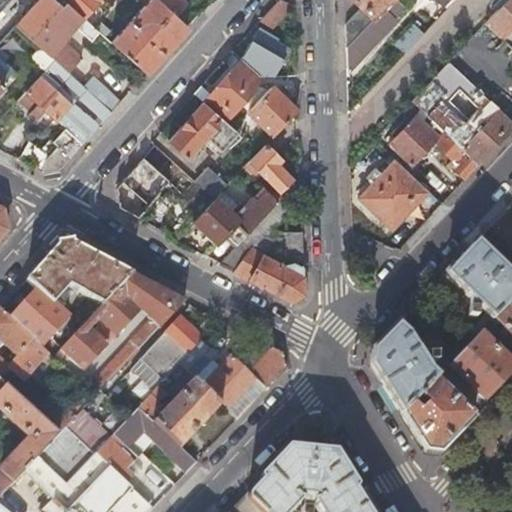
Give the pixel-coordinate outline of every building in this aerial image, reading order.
[(0,0),(0,10),(9,0),(0,0)] [(31,38),(62,5),(55,0),(39,0),(16,25),(31,38)] [(66,0),(66,1),(84,17),(98,0),(66,0)] [(146,73),(188,26),(177,16),(160,0),(140,0),(107,37),(146,73)] [(160,0),(177,16),(189,3),(185,0),(160,0)] [(274,28),(292,5),(280,0),(279,0),(261,20),(274,28)] [(345,47),(373,18),(389,0),(354,0),(360,6),(344,22),(345,47)] [(511,0),(506,0),(503,4),(486,22),(503,38),(511,28),(511,0)] [(84,17),(66,1),(62,5),(31,38),(48,53),(61,40),(76,24),(84,17)] [(188,26),(200,13),(189,3),(177,16),(188,26)] [(100,31),(84,17),(76,24),(92,39),(100,31)] [(345,47),(346,71),(386,31),(373,18),(345,47)] [(407,49),(422,33),(411,23),(396,39),(407,49)] [(0,77),(31,44),(10,26),(0,36),(0,77)] [(260,76),(276,75),(290,48),(276,40),(277,38),(259,28),(242,59),(260,76)] [(81,57),(61,40),(48,53),(54,59),(67,71),(80,59),(81,57)] [(250,94),(257,85),(260,76),(242,59),(240,58),(227,73),(209,93),(202,86),(195,94),(204,103),(225,122),(250,94)] [(90,112),(101,123),(111,111),(89,91),(67,71),(54,59),(25,91),(65,128),(53,142),(57,146),(44,161),(40,172),(43,173),(59,170),(82,144),(71,133),(90,112)] [(80,59),(67,71),(89,91),(100,78),(95,73),(80,59)] [(479,165),(511,130),(511,120),(498,108),(465,143),(461,139),(469,131),(441,103),(465,77),(448,62),(412,100),(442,130),(479,165)] [(111,111),(129,92),(107,71),(100,78),(89,91),(111,111)] [(248,111),(274,135),(282,126),(298,110),(272,86),(248,111)] [(222,150),(237,132),(225,122),(204,103),(169,141),(188,158),(208,137),(222,150)] [(71,133),(82,144),(101,123),(90,112),(71,133)] [(466,179),(479,165),(442,130),(439,133),(418,114),(407,125),(402,119),(397,125),(403,130),(389,144),(411,165),(435,140),(458,163),(453,167),(466,179)] [(283,159),(266,143),(258,151),(249,161),(279,189),(292,176),(278,163),(283,159)] [(170,183),(143,159),(116,188),(120,207),(139,217),(170,183)] [(391,229),(428,190),(395,159),(358,198),(391,229)] [(278,202),(280,200),(244,166),(235,175),(255,194),(234,215),(216,196),(214,198),(193,220),(217,243),(236,224),(247,235),(278,202)] [(216,196),(228,183),(210,167),(196,182),(214,198),(216,196)] [(297,193),(291,187),(280,200),(278,202),(283,207),(297,193)] [(288,212),(283,207),(278,202),(247,235),(243,239),(251,248),(253,249),(288,212)] [(304,267),(303,234),(288,234),(289,264),(295,263),(304,267)] [(219,265),(237,274),(251,248),(243,239),(219,265)] [(492,322),(511,301),(511,273),(476,242),(444,276),(470,300),(469,317),(478,318),(480,310),(492,322)] [(102,306),(131,275),(73,245),(57,247),(26,281),(37,291),(53,305),(69,288),(102,306)] [(295,263),(289,264),(284,265),(253,249),(251,248),(237,274),(292,303),(305,294),(304,267),(295,263)] [(107,385),(184,303),(131,275),(102,306),(80,329),(59,351),(81,372),(105,346),(88,330),(97,321),(114,337),(138,312),(149,322),(98,377),(107,385)] [(68,318),(53,305),(37,291),(11,320),(41,347),(68,318)] [(511,301),(492,322),(487,327),(493,332),(496,328),(495,327),(498,324),(511,337),(511,301)] [(5,365),(0,360),(0,382),(11,370),(23,381),(48,353),(41,347),(11,320),(0,310),(0,341),(14,354),(5,365)] [(164,380),(203,339),(178,316),(139,358),(164,380)] [(408,334),(398,325),(373,351),(371,366),(402,415),(440,375),(435,370),(429,370),(426,365),(428,363),(436,362),(436,353),(420,355),(408,334)] [(493,332),(487,327),(448,367),(452,371),(483,400),(511,370),(511,362),(511,361),(511,357),(506,352),(503,355),(497,349),(500,346),(491,337),(488,340),(486,339),(493,332)] [(284,355),(272,349),(249,372),(232,356),(202,387),(221,405),(226,410),(255,380),(266,390),(285,370),(284,355)] [(452,371),(448,367),(440,375),(402,415),(426,454),(439,455),(477,415),(458,398),(455,402),(438,386),(452,371)] [(95,396),(107,385),(98,377),(90,370),(79,382),(95,396)] [(221,405),(202,387),(193,378),(152,422),(172,441),(180,448),(221,405)] [(165,394),(157,387),(137,408),(149,419),(161,407),(157,403),(165,394)] [(54,431),(46,424),(6,388),(0,394),(0,411),(26,435),(32,429),(35,432),(0,469),(0,497),(35,460),(59,435),(54,431)] [(64,430),(75,417),(63,405),(46,424),(54,431),(59,435),(64,430)] [(172,441),(152,422),(149,419),(137,408),(112,436),(115,439),(127,449),(137,458),(141,454),(131,445),(147,428),(167,446),(163,452),(186,474),(196,464),(180,448),(172,441)] [(92,457),(64,430),(59,435),(35,460),(64,487),(92,457)] [(115,439),(112,436),(94,454),(106,465),(134,492),(140,485),(125,471),(132,464),(133,463),(112,443),(115,439)] [(367,511),(334,458),(288,453),(232,511),(367,511)] [(106,465),(94,454),(92,457),(64,487),(75,498),(82,491),(87,485),(106,465)] [(158,470),(141,454),(137,458),(133,463),(132,464),(148,480),(158,470)] [(64,487),(35,460),(0,497),(0,511),(21,511),(29,504),(38,511),(62,511),(51,501),(64,487)] [(134,492),(106,465),(87,485),(99,496),(94,502),(105,511),(142,511),(148,506),(134,492)] [(165,496),(175,486),(158,470),(148,480),(165,496)] [(99,496),(87,485),(82,491),(94,502),(99,496)] [(89,511),(75,498),(64,487),(51,501),(62,511),(89,511)]
